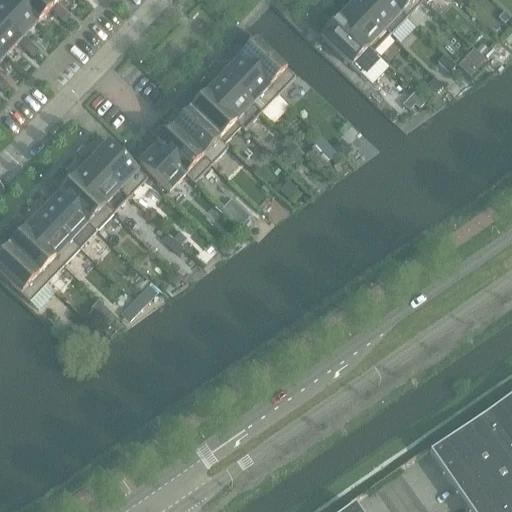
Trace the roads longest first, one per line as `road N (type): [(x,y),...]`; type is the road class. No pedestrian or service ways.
road 1 (secondary): [(511,235),(136,497)]
road 2 (secondary): [(173,511),(511,277)]
road 3 (residential): [(0,167),(160,0)]
